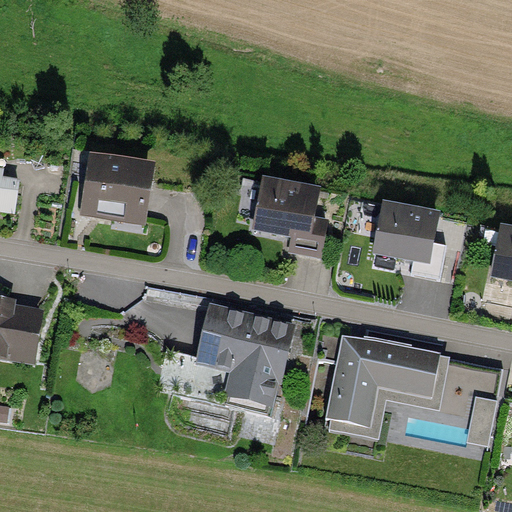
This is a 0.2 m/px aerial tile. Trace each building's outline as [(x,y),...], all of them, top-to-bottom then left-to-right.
[(143,203),(148,169),(82,159),(73,222),(91,225),(89,239),(156,249),(159,229),(140,226),(143,203)] [(306,237),(316,192),(258,179),(249,225),(306,237)] [(0,183),(0,217),(8,219),(14,186),(0,183)] [(426,278),(442,281),(449,247),(431,243),(437,216),(386,206),(376,253),(414,261),(411,275),(426,278)] [(511,233),(492,229),(483,275),(511,281),(511,233)] [(0,354),(29,360),(38,316),(0,308),(0,354)] [(272,411),(291,330),(206,310),(193,363),(224,370),(218,398),(272,411)] [(434,410),(443,362),(336,341),(319,431),(374,441),(382,401),(434,410)] [(504,374),(451,365),(446,389),(499,399),(504,374)] [(470,449),(493,453),(502,405),(479,401),(470,449)]
